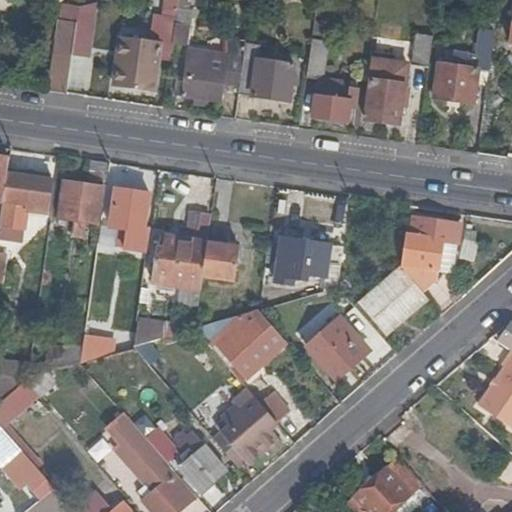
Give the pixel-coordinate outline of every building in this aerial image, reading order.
[(80,7),(79,7),(66,5),(58,55),(55,55),(49,92),(67,95),(80,7)] [(192,13),(177,11),(172,45),(185,47),(187,25),(190,26),(192,13)] [(151,42),(162,44),(165,24),(154,22),(151,42)] [(429,62),(433,32),(418,30),(414,61),(429,62)] [(154,94),(162,44),(151,42),(149,53),(147,53),(145,72),(140,71),(142,56),(127,53),(124,69),(118,68),(115,88),(154,94)] [(489,71),(493,44),(478,42),(474,69),(466,68),(468,55),(454,53),(452,66),(439,64),(434,99),(473,104),(479,69),(489,71)] [(260,47),(246,45),(239,95),(289,103),(295,66),(259,61),(260,47)] [(185,84),(179,84),(177,96),(220,103),(228,56),(190,50),(185,84)] [(311,50),(306,77),(318,79),(323,80),(327,52),(311,50)] [(408,64),(370,59),(366,80),(371,82),(365,120),(399,125),(405,86),(408,64)] [(350,84),(323,80),(318,79),(312,117),(347,123),(350,103),(356,103),(359,90),(349,89),(350,84)] [(8,176),(10,161),(0,159),(0,204),(3,205),(8,176)] [(38,181),(8,176),(3,205),(0,229),(0,285),(3,286),(7,263),(11,241),(21,243),(22,233),(25,233),(28,213),(47,216),(52,179),(39,176),(38,181)] [(99,226),(105,190),(65,184),(59,220),(99,226)] [(149,253),(152,231),(145,230),(150,196),(117,192),(112,229),(129,232),(126,250),(149,253)] [(409,238),(402,271),(415,286),(416,286),(423,294),(437,282),(439,269),(443,244),(456,246),(459,246),(462,226),(415,219),(412,239),(409,238)] [(204,278),(209,245),(167,239),(165,253),(160,252),(155,284),(202,292),(204,278)] [(330,278),(328,293),(339,290),(345,250),(283,240),(277,283),(294,286),(295,280),(310,282),(310,276),(330,278)] [(452,271),(456,246),(443,244),(439,269),(452,271)] [(240,249),(209,245),(204,278),(235,283),(240,249)] [(415,286),(402,271),(400,268),(358,304),(389,339),(430,302),(423,294),(416,286),(415,286)] [(288,346),(259,313),(196,332),(213,350),(218,346),(236,367),(257,349),(269,362),(288,346)] [(357,347),(361,343),(340,320),(308,349),(337,384),(367,358),(357,347)] [(511,350),(511,328),(502,343),(511,350)] [(110,332),(91,329),(87,354),(103,356),(104,346),(108,346),(110,332)] [(371,354),(361,343),(357,347),(367,358),(371,354)] [(38,377),(82,365),(83,351),(65,349),(63,362),(42,367),(43,370),(36,371),(38,377)] [(248,380),(269,362),(257,349),(236,367),(248,380)] [(511,357),(505,368),(508,369),(481,408),(511,429),(511,357)] [(0,377),(28,381),(30,366),(0,362),(0,377)] [(40,397),(27,382),(0,405),(0,428),(3,432),(40,397)] [(256,414),(227,441),(250,466),(270,448),(275,453),(283,446),(256,414)] [(184,493),(189,489),(174,471),(148,441),(128,418),(115,429),(128,444),(122,450),(126,455),(130,451),(152,477),(147,481),(156,492),(143,503),(150,511),(182,511),(193,503),(184,493)] [(3,432),(0,428),(0,454),(34,493),(47,482),(3,432)] [(148,441),(174,471),(177,467),(201,495),(228,473),(195,435),(190,440),(185,434),(175,443),(182,451),(179,453),(160,430),(148,441)] [(396,462),(355,498),(366,511),(391,511),(419,488),(396,462)] [(107,474),(124,493),(135,484),(118,464),(107,474)] [(366,511),(355,498),(343,509),(345,511),(366,511)]
